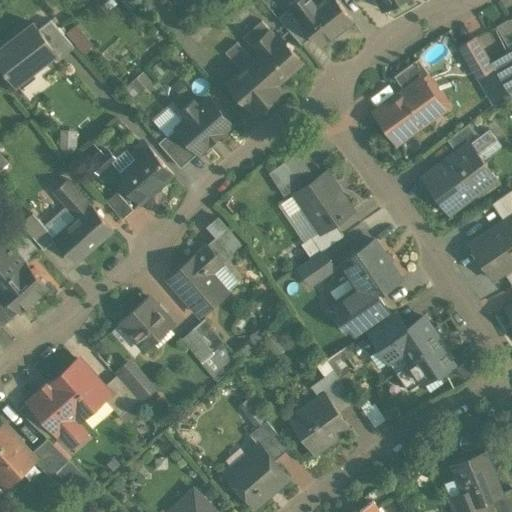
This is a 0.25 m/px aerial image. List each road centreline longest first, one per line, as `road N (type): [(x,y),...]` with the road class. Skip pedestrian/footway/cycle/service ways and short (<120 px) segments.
road 1 (residential): [(326,83),(98,274),(0,368)]
road 2 (residential): [(326,83),(392,170),(507,363)]
road 3 (residential): [(507,363),(295,511)]
road 4 (residential): [(458,0),(326,83)]
